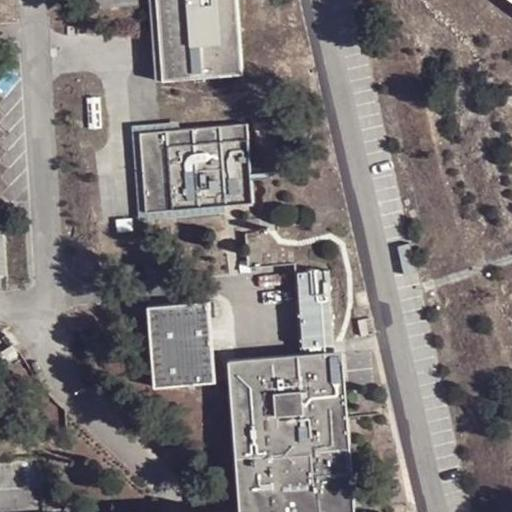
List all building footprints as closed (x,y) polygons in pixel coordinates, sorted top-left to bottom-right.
[(154,0),(162,92),(241,87),(235,0),(154,0)] [(245,137),(138,144),(143,224),(224,218),(250,216),(245,137)] [(245,244),(247,272),(300,269),(308,369),(234,374),(243,511),(348,511),(348,507),(325,239),(245,244)] [(227,395),(236,511),(243,511),(234,374),(308,369),(300,269),(247,272),(247,280),(292,277),(299,363),(226,371),(227,395)] [(206,313),(145,320),(151,397),(213,392),(206,313)]
